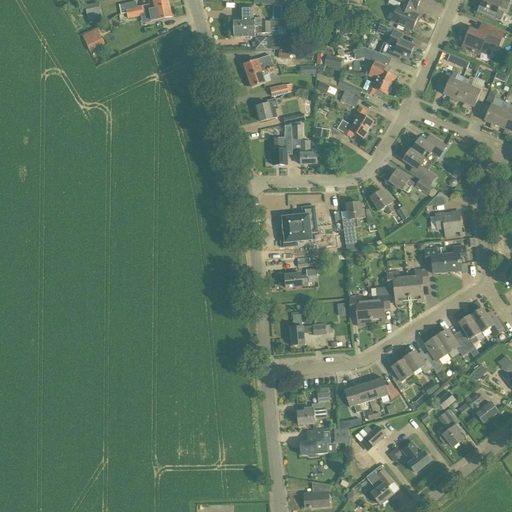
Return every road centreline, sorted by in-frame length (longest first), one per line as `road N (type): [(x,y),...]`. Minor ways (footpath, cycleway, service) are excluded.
road 1 (residential): [(267,374),(350,367),(487,285),(481,200),(504,153)]
road 2 (residential): [(247,186),(363,178),(406,113)]
road 3 (residential): [(247,186),(195,0)]
road 4 (residential): [(267,374),(247,186)]
road 5 (residential): [(282,511),(267,374)]
road 6 (tertiary): [(413,511),(511,435)]
road 7 (residential): [(406,113),(456,0)]
